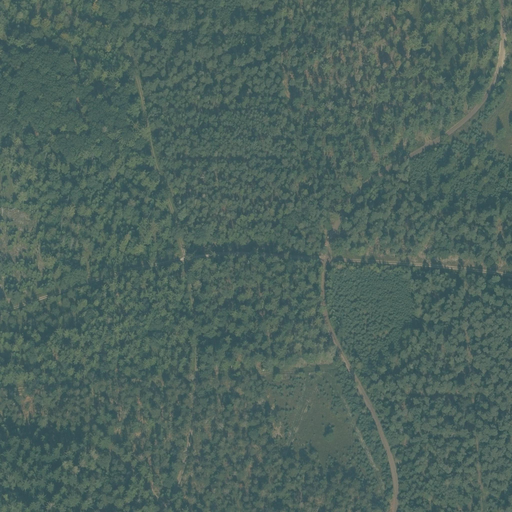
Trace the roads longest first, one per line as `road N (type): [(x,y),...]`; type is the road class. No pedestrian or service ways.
road 1 (track): [(393,511),(394,468),(325,320),(327,258),(337,220),(356,193),(480,106),(501,65),(502,0)]
road 2 (track): [(511,276),(234,253),(185,259)]
road 3 (track): [(185,259),(0,314)]
